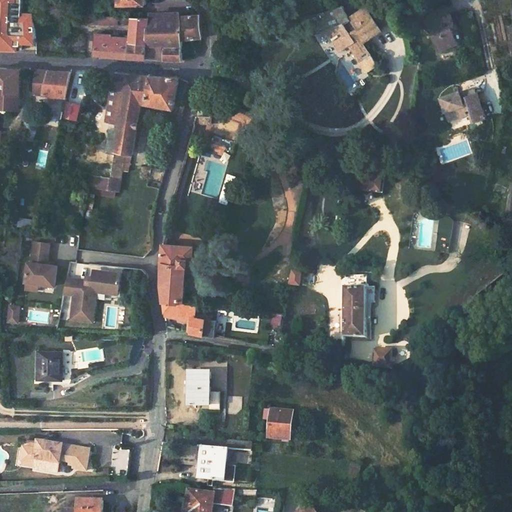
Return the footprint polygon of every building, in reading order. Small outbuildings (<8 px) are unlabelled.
[(0,0),(0,47),(23,48),(23,43),(23,32),(37,33),(35,12),(23,12),(23,0),(0,0)] [(120,0),(123,0),(137,0),(139,9),(149,9),(148,0),(120,0)] [(448,8),(427,17),(441,53),(459,45),(452,29),(456,27),(448,8)] [(84,12),(84,21),(121,20),(120,17),(129,16),(130,19),(134,19),(132,32),(112,32),(111,29),(97,29),(96,50),(147,55),(149,39),(152,11),(99,12),(84,12)] [(182,11),(152,11),(149,39),(164,41),(167,41),(167,43),(180,42),(181,32),(182,11)] [(200,11),(182,11),(181,32),(202,32),(200,11)] [(342,29),(323,33),(329,46),(333,44),(338,55),(344,52),(353,70),(366,64),(359,49),(379,39),(367,15),(348,24),(354,36),(347,39),(342,29)] [(23,32),(23,43),(37,43),(37,33),(23,32)] [(202,32),(181,32),(180,42),(183,55),(203,55),(202,32)] [(164,41),(149,39),(147,55),(163,55),(164,41)] [(180,42),(167,43),(166,55),(183,55),(180,42)] [(333,44),(329,46),(335,57),(338,55),(333,44)] [(23,71),(0,70),(0,109),(20,111),(23,71)] [(38,72),(37,91),(46,92),(45,96),(46,96),(51,97),(51,102),(59,103),(60,98),(67,99),(73,74),(38,72)] [(129,77),(114,76),(112,90),(107,123),(109,123),(120,125),(129,77)] [(180,80),(129,77),(120,125),(115,153),(111,170),(109,180),(118,182),(121,172),(122,165),(130,166),(131,156),(133,157),(143,105),(174,110),(180,80)] [(475,90),(460,97),(462,102),(477,96),(475,90)] [(460,97),(442,104),(451,126),(472,118),(476,127),(488,123),(477,96),(462,102),(460,97)] [(81,106),(68,103),(64,119),(77,122),(81,106)] [(120,125),(109,123),(105,151),(115,153),(120,125)] [(130,166),(122,165),(121,172),(128,173),(130,166)] [(385,174),(361,172),(359,191),(383,193),(385,174)] [(90,178),(88,177),(87,186),(118,190),(118,182),(90,178)] [(50,245),(35,243),(32,264),(28,264),(26,283),(54,287),(57,268),(47,266),(50,245)] [(192,248),(163,246),(162,271),(162,289),(163,303),(184,303),(187,263),(191,262),(192,248)] [(301,272),(292,271),(289,284),(299,285),(301,272)] [(92,278),(86,278),(85,281),(67,279),(65,295),(73,295),(70,320),(92,323),(95,298),(90,297),(91,292),(106,294),(106,289),(118,291),(120,275),(98,272),(97,279),(92,278)] [(367,288),(345,288),(345,339),(367,339),(367,288)] [(184,303),(163,303),(165,313),(194,319),(193,333),(215,338),(216,322),(206,320),(206,317),(196,315),(197,304),(184,303)] [(21,305),(9,304),(7,322),(18,324),(21,305)] [(64,354),(39,352),(37,381),(61,384),(64,354)] [(393,354),(376,352),(376,366),(393,369),(393,354)] [(210,376),(188,374),(185,407),(207,408),(210,376)] [(294,415),(273,412),(270,437),(291,439),(294,415)] [(95,469),(98,450),(43,442),(42,451),(31,449),(29,461),(30,462),(38,463),(40,462),(41,462),(66,465),(67,464),(76,465),(78,467),(95,469)] [(253,445),(229,443),(228,450),(252,452),(253,445)] [(198,479),(233,483),(234,468),(225,467),(227,450),(197,447),(195,471),(199,472),(198,479)] [(29,461),(31,449),(29,449),(27,462),(29,464),(40,466),(41,462),(40,462),(38,463),(30,462),(29,461)] [(127,452),(110,451),(108,476),(124,477),(127,452)] [(182,499),(180,511),(212,511),(213,505),(233,508),(235,491),(215,490),(214,495),(189,492),(187,500),(182,499)] [(102,511),(102,502),(77,502),(77,511),(102,511)]
